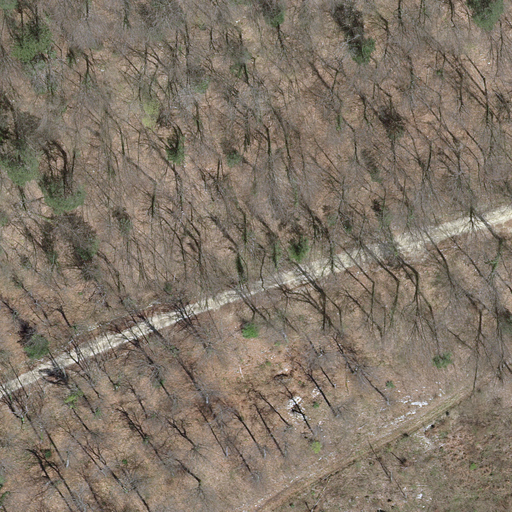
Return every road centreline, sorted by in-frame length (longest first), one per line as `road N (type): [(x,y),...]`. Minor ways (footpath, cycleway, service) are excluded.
road 1 (track): [(0,391),(55,360),(262,284),(511,210)]
road 2 (track): [(266,511),(511,353)]
